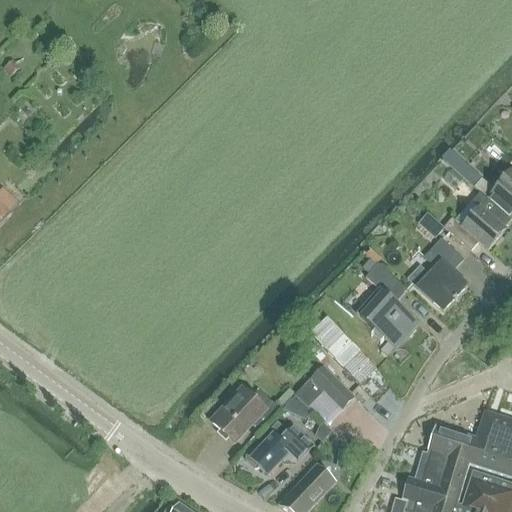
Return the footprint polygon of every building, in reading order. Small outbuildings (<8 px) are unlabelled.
[(487,201),(511,221),(511,219),(511,171),(494,192),(482,181),(474,190),(480,195),(487,201)] [(0,226),(11,215),(10,214),(19,205),(3,190),(0,192),(0,226)] [(511,221),(487,201),(480,195),(455,222),(452,220),(443,230),(471,254),(479,245),(489,253),(506,233),(503,230),(511,221)] [(434,238),(444,228),(427,212),(417,222),(434,238)] [(435,271),(417,290),(443,313),(466,289),(452,276),(464,262),(441,241),(424,260),(435,271)] [(383,297),(362,321),(397,353),(419,327),(396,306),(407,293),(377,268),(365,282),(383,297)] [(377,372),(327,320),(310,337),(360,389),(377,372)] [(323,370),(295,399),(308,411),(324,395),(342,413),(354,401),(323,370)] [(283,409),(277,403),(273,406),(259,392),(254,398),(243,388),(210,424),(233,446),(250,428),(259,436),(283,409)] [(511,511),(511,422),(485,413),(477,439),(473,439),(437,427),(428,455),(423,454),(405,511),(511,511)] [(253,452),(245,460),(245,464),(254,472),(256,472),(258,470),(268,479),(281,465),(284,468),(287,468),(293,462),(297,466),(313,449),(314,448),(309,443),(294,429),(288,435),(278,425),(271,433),(271,437),(273,439),(258,454),(256,452),(253,452)] [(316,466),(277,509),(281,511),(311,511),(337,485),(316,466)]
